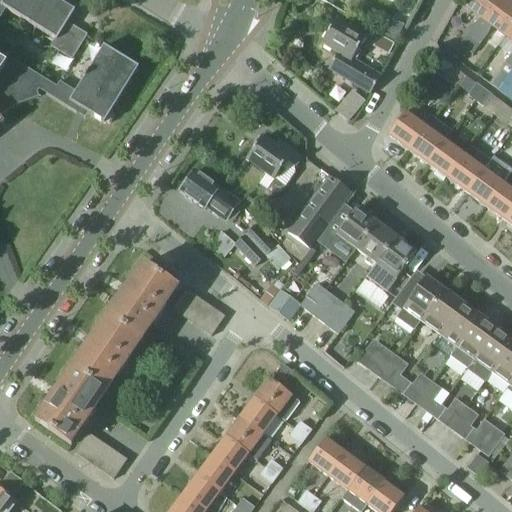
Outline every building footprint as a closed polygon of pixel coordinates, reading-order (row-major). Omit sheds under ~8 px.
[(0,0),(0,19),(6,9),(55,40),(58,41),(69,23),(77,11),(76,11),(58,0),(0,0)] [(467,35),(459,46),(465,50),(473,40),(501,0),(471,0),(466,8),(481,19),(477,23),(475,25),(467,35)] [(501,0),(473,40),(465,50),(472,55),(479,45),(480,45),(488,34),(490,25),(505,36),(511,26),(511,7),(502,0),(501,0)] [(380,77),(352,61),(369,32),(352,22),(348,28),(336,21),(322,44),(338,54),(329,69),(370,94),(380,77)] [(55,40),(52,46),(74,60),(89,36),(69,23),(58,41),(55,40)] [(385,35),(396,40),(401,28),(389,24),(385,35)] [(57,87),(51,98),(85,119),(89,114),(105,124),(139,69),(105,48),(88,76),(85,74),(83,77),(86,78),(77,93),(60,83),(57,87)] [(0,126),(3,124),(0,120),(0,117),(3,115),(8,112),(13,109),(18,107),(23,104),(28,102),(34,100),(39,99),(37,93),(39,91),(51,98),(57,87),(0,51),(0,126)] [(445,62),(437,73),(444,79),(453,67),(445,62)] [(504,63),(489,84),(497,90),(503,82),(511,68),(505,64),(504,63)] [(469,97),(476,102),(484,90),(477,85),(469,97)] [(484,90),(476,102),(483,107),(491,95),(484,90)] [(352,93),(336,112),(348,122),(364,103),(352,93)] [(389,137),(409,151),(426,128),(430,123),(420,116),(417,121),(406,113),(389,137)] [(445,142),(426,128),(409,151),(428,165),(445,142)] [(428,165),(448,179),(470,149),(451,135),(445,142),(428,165)] [(301,158),(294,153),(295,152),(279,140),(275,146),(263,138),(247,159),(267,174),(258,185),(273,196),(280,195),(295,175),(295,168),(301,158)] [(489,163),(470,149),(448,179),(467,194),(489,163)] [(467,194),(487,208),(503,185),(509,178),(489,163),(467,194)] [(227,221),(239,204),(195,172),(181,193),(205,210),(207,207),(227,221)] [(330,178),(289,235),(303,245),(308,249),(350,193),(330,178)] [(511,213),(511,191),(503,185),(487,208),(506,222),(511,213)] [(337,236),(357,251),(377,225),(356,210),(337,236)] [(256,225),(234,246),(255,268),(277,248),(256,225)] [(357,251),(377,266),(397,240),(377,225),(357,251)] [(221,261),(234,245),(221,233),(208,249),(221,261)] [(397,280),(416,254),(397,240),(377,266),(397,280)] [(303,245),(294,258),(301,264),(310,251),(308,249),(303,245)] [(282,251),(270,262),(278,272),(291,261),(282,251)] [(107,318),(143,342),(178,290),(142,266),(127,287),(118,293),(120,297),(107,318)] [(421,322),(422,323),(445,292),(427,279),(397,320),(414,332),(421,322)] [(300,307),(311,316),(329,294),(317,285),(300,307)] [(272,286),(260,301),(267,307),(279,291),(276,289),(274,287),(272,286)] [(183,317),(196,298),(186,291),(173,311),(183,317)] [(462,305),(445,292),(422,323),(423,323),(421,326),(419,331),(420,337),(426,342),(432,341),(436,338),(439,335),(440,336),(462,305)] [(289,323),(300,307),(280,293),(269,308),(289,323)] [(311,316),(326,327),(343,305),(329,294),(311,316)] [(183,317),(192,324),(206,305),(196,298),(183,317)] [(192,324),(202,331),(215,311),(206,305),(192,324)] [(326,327),(337,336),(354,313),(343,305),(326,327)] [(480,318),(462,305),(440,336),(458,348),(480,318)] [(212,337),(225,319),(225,318),(215,311),(202,331),(212,337)] [(71,369),(107,394),(143,342),(107,318),(93,338),(83,345),(85,349),(71,369)] [(459,366),(467,371),(497,330),(480,318),(458,348),(450,359),(459,366)] [(485,384),(492,373),(511,346),(511,341),(497,330),(467,371),(485,384)] [(511,382),(511,346),(492,373),(509,386),(511,382)] [(369,372),(380,380),(397,357),(385,349),(369,372)] [(276,375),(286,382),(292,373),(283,366),(276,375)] [(35,422),(71,447),(107,394),(71,369),(57,389),(47,397),(49,400),(35,422)] [(398,394),(407,381),(400,376),(391,388),(398,394)] [(257,397),(254,402),(278,418),(285,424),(300,404),(269,381),(257,397)] [(414,386),(407,381),(398,394),(405,399),(414,386)] [(265,437),(278,418),(254,402),(252,405),(241,420),(265,437)] [(426,414),(433,419),(442,406),(435,402),(426,414)] [(442,406),(433,419),(439,423),(448,411),(442,406)] [(450,431),(467,444),(476,431),(471,428),(478,417),(467,408),(459,419),(450,431)] [(229,437),(227,440),(251,457),(257,462),(271,442),(265,437),(241,420),(229,437)] [(481,454),(498,431),(484,421),(476,431),(467,444),(481,454)] [(299,423),(294,430),(306,439),(311,432),(299,423)] [(301,446),(306,439),(294,430),(289,438),(301,446)] [(76,455),(85,461),(99,441),(89,435),(76,455)] [(224,444),(213,460),(237,476),(251,457),(227,440),(224,444)] [(328,477),(345,455),(326,440),(309,463),(328,477)] [(108,448),(99,441),(85,461),(95,468),(108,448)] [(108,448),(95,468),(105,474),(118,454),(108,448)] [(128,461),(118,454),(105,474),(114,481),(128,461)] [(365,469),(345,455),(328,477),(348,492),(365,469)] [(477,457),(467,471),(479,479),(488,465),(477,457)] [(223,496),(237,476),(213,460),(206,469),(199,479),(223,496)] [(277,477),(283,470),(271,461),(266,469),(277,477)] [(272,485),(277,477),(266,469),(260,476),(272,485)] [(363,511),(367,506),(384,483),(365,469),(348,492),(341,501),(356,511),(363,511)] [(197,483),(185,499),(203,511),(211,511),(223,496),(199,479),(197,483)] [(393,511),(404,498),(384,483),(367,506),(374,511),(393,511)] [(0,511),(10,511),(16,504),(0,491),(0,511)] [(305,509),(314,497),(306,492),(297,504),(305,509)] [(314,511),(321,503),(314,497),(305,509),(308,511),(314,511)] [(203,511),(185,499),(175,511),(203,511)] [(237,507),(243,511),(252,511),(255,509),(243,500),(237,507)]
